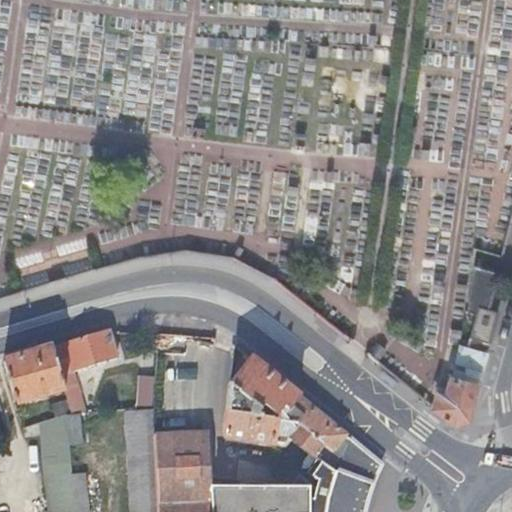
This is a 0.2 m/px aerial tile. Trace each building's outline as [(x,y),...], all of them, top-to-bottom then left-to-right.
[(147,182),(155,175),(142,159),(134,166),(147,182)] [(490,343),(498,312),(480,307),(471,337),(490,343)] [(52,348),(65,392),(68,401),(71,414),(85,413),(73,372),(117,358),(108,331),(80,339),(52,348)] [(378,346),(369,358),(376,363),(385,352),(378,346)] [(482,370),(487,353),(464,346),(462,346),(453,379),(451,378),(446,396),(438,393),(434,409),(454,425),(469,421),(478,386),(464,381),(468,366),(482,370)] [(3,363),(15,404),(46,395),(47,397),(65,392),(52,348),(29,356),(3,363)] [(154,434),(158,511),(366,511),(367,508),(373,489),(378,477),(383,466),(317,412),(250,359),(229,385),(224,438),(273,443),(286,444),(291,439),(308,453),(301,461),(311,469),(306,476),(316,482),(313,490),(306,494),(303,489),(290,488),(209,476),(208,431),(154,434)] [(152,407),(154,376),(140,375),(138,405),(152,407)] [(55,419),(66,415),(71,414),(68,401),(52,406),(55,419)] [(153,409),(127,411),(132,511),(158,511),(154,434),(153,409)] [(55,419),(41,423),(50,511),(89,511),(85,474),(73,475),(70,445),(84,444),(81,415),(66,416),(55,419)] [(311,469),(301,461),(296,468),(306,476),(311,469)] [(297,477),(290,488),(303,489),(306,494),(313,490),(297,477)]
